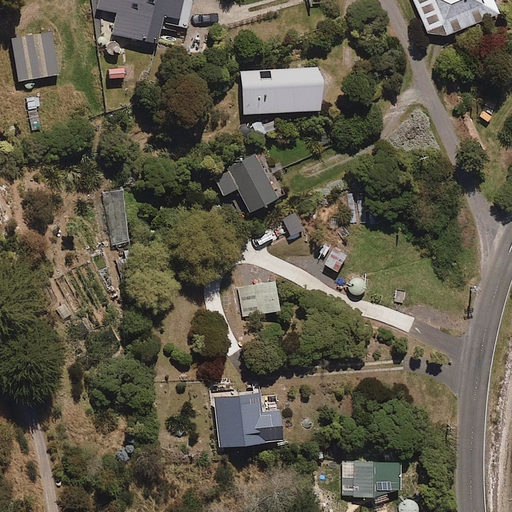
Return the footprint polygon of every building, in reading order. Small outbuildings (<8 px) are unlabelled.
[(181,0),(103,0),(101,10),(118,14),(113,36),(158,45),(164,17),(177,20),(181,0)] [(499,15),(492,0),(413,0),(429,36),(448,37),(499,15)] [(79,33),(66,33),(67,69),(79,69),(79,33)] [(58,77),(53,35),(12,39),(17,82),(58,77)] [(320,69),(242,73),(243,115),(322,112),(320,69)] [(284,198),(260,153),(213,178),(223,197),(237,190),(251,216),(284,198)] [(279,313),(276,284),(240,287),(243,317),(279,313)] [(259,398),(215,402),(220,451),(284,445),(281,414),(261,416),(259,398)] [(385,462),(346,460),(344,494),(383,496),(385,462)]
